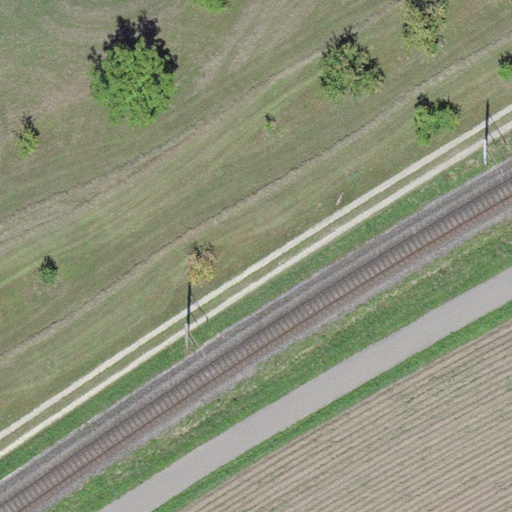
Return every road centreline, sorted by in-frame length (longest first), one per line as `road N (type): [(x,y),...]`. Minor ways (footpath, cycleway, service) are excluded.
road 1 (track): [(511,120),(0,447)]
road 2 (track): [(126,511),(511,288)]
